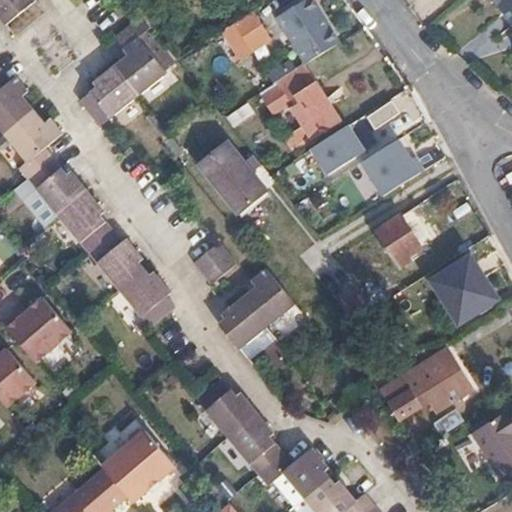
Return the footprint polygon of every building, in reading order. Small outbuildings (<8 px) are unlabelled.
[(0,0),(0,17),(6,25),(33,4),(37,0),(0,0)] [(306,0),(277,18),(306,64),(340,42),(314,0),(306,0)] [(511,0),(493,0),(511,22),(511,0)] [(271,38),(254,11),(223,31),(230,45),(232,44),(241,57),(271,38)] [(152,30),(142,17),(115,39),(129,56),(123,61),(115,67),(139,97),(169,74),(142,39),(152,30)] [(493,34),(471,42),(478,60),(499,52),(493,34)] [(216,35),(210,40),(213,45),(220,41),(216,35)] [(316,115),(306,123),(317,139),(343,121),(305,65),(279,81),(292,100),(302,95),(316,115)] [(139,97),(115,67),(104,76),(95,84),(98,88),(81,102),(101,128),(139,97)] [(0,74),(0,128),(5,135),(34,110),(23,97),(29,92),(22,84),(16,77),(11,82),(2,72),(0,74)] [(396,189),(428,169),(413,144),(425,137),(400,99),(368,118),(370,122),(357,130),(370,153),(372,152),(388,178),(396,189)] [(235,128),(257,114),(250,103),(228,116),(235,128)] [(22,171),(29,179),(54,159),(46,149),(63,134),(58,128),(51,120),(46,124),(34,110),(5,135),(29,164),(22,171)] [(227,142),(199,165),(239,215),(267,192),(227,142)] [(29,179),(60,216),(89,192),(80,182),(72,172),(68,176),(54,159),(29,179)] [(378,200),(396,189),(388,178),(372,188),(378,200)] [(358,213),(378,200),(372,188),(351,201),(358,213)] [(60,216),(90,254),(115,233),(101,216),(105,212),(100,206),(89,192),(60,216)] [(415,209),(377,233),(397,265),(435,241),(415,209)] [(115,233),(90,254),(120,291),(145,270),(140,263),(144,259),(137,250),(127,239),(123,243),(115,233)] [(204,275),(228,254),(219,243),(195,264),(204,275)] [(237,265),(228,254),(204,275),(212,286),(237,265)] [(472,262),(436,284),(460,322),(497,300),(472,262)] [(145,270),(120,291),(151,329),(168,314),(176,307),(168,297),(172,293),(162,281),(155,273),(151,277),(145,270)] [(243,299),(268,329),(297,306),(267,270),(253,282),(257,287),(250,294),(243,299)] [(3,324),(37,364),(74,331),(46,299),(22,318),(17,312),(9,319),(3,324)] [(220,325),(241,351),(268,329),(243,299),(233,308),(223,315),(227,319),(220,325)] [(454,345),(439,354),(444,363),(460,353),(454,345)] [(0,357),(0,399),(8,408),(39,381),(10,348),(0,357)] [(444,363),(439,354),(404,376),(399,369),(395,371),(399,379),(387,386),(405,416),(434,398),(441,408),(480,384),(460,353),(444,363)] [(199,401),(230,438),(259,414),(248,401),(242,394),(238,398),(223,380),(199,401)] [(501,414),(470,433),(499,479),(511,470),(511,409),(503,416),(501,414)] [(259,414),(230,438),(260,475),(285,455),(271,438),(275,434),(270,428),(259,414)] [(128,497),(134,503),(150,490),(177,467),(146,430),(139,430),(131,436),(130,444),(103,467),(105,470),(128,497)] [(285,455),(260,475),(268,486),(283,474),(305,500),(331,479),(325,472),(329,469),(323,461),(313,449),(293,465),(285,455)] [(110,511),(128,497),(105,470),(55,511),(110,511)] [(283,474),(268,486),(289,511),(290,511),(305,500),(283,474)] [(331,479),(305,500),(314,511),(366,511),(374,506),(365,495),(357,502),(348,491),(341,483),(337,486),(331,479)]
